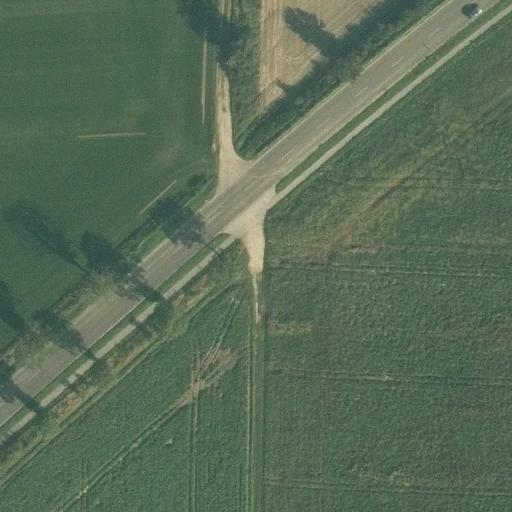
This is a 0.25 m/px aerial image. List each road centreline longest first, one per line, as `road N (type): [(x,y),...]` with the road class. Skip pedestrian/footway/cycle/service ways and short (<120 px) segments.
road 1 (secondary): [(0,406),(476,0)]
road 2 (track): [(234,199),(254,232),(252,511)]
road 3 (track): [(234,199),(222,97),(226,0)]
